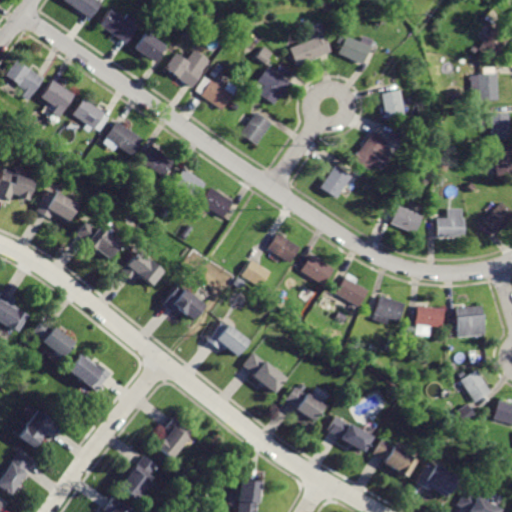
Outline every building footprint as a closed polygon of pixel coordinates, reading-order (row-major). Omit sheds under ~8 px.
[(95,0),(59,0),(57,4),(84,22),(97,1),(95,0)] [(107,11),(95,27),(119,44),(135,22),(123,13),(119,19),(107,11)] [(284,48),(291,68),(326,55),(314,23),(302,28),(306,40),(284,48)] [(486,25),(471,48),(490,60),(505,37),(486,25)] [(142,32),(129,51),(148,66),(162,47),(142,32)] [(340,37),(332,56),(357,67),(365,48),(340,37)] [(169,51),(159,69),(188,86),(204,59),(191,51),(186,61),(169,51)] [(14,61),(2,78),(18,88),(15,93),(24,100),(39,77),(14,61)] [(262,85),(254,97),(272,109),(289,83),(264,67),(256,81),(262,85)] [(468,73),(469,91),(474,91),(475,103),(495,102),(494,72),(468,73)] [(204,79),(193,96),(221,113),(231,96),(204,79)] [(46,80),(35,98),(47,106),(43,112),(52,118),(68,94),(46,80)] [(376,94),(380,120),(401,117),(397,90),(376,94)] [(82,97),(69,115),(93,132),(106,114),(82,97)] [(256,111),(241,133),(257,145),(273,123),(256,111)] [(484,114),(486,140),(507,138),(505,112),(484,114)] [(114,121),(103,139),(127,155),(139,138),(114,121)] [(364,133),(347,159),(362,168),(367,161),(377,167),(380,161),(375,157),(383,145),(364,133)] [(151,145),(139,164),(161,179),(174,160),(151,145)] [(490,153),(493,179),(511,177),(511,159),(511,151),(490,153)] [(181,166),(169,184),(193,200),(205,182),(181,166)] [(332,166),(317,190),(335,202),(351,177),(332,166)] [(0,169),(0,199),(1,200),(3,194),(20,200),(27,180),(0,169)] [(207,184),(196,202),(220,217),(231,199),(207,184)] [(43,188),(28,210),(46,222),(49,216),(61,224),(72,206),(43,188)] [(511,213),(498,200),(480,221),(495,234),(511,213)] [(388,201),(380,221),(411,234),(422,206),(408,201),(405,208),(388,201)] [(434,218),(435,237),(461,236),(460,209),(445,209),(445,218),(434,218)] [(82,218),(70,234),(100,258),(113,242),(82,218)] [(277,232),(266,250),(288,263),(299,245),(277,232)] [(131,249),(112,272),(127,284),(132,278),(144,287),(158,270),(131,249)] [(310,254),(297,275),(319,289),(332,269),(310,254)] [(249,260),(239,276),(256,288),(267,272),(253,263),(249,260)] [(341,274),(331,294),(358,307),(368,287),(341,274)] [(173,283),(156,306),(170,316),(173,312),(185,320),(199,302),(173,283)] [(0,290),(0,326),(12,334),(25,312),(11,304),(14,299),(0,290)] [(375,294),(368,318),(382,322),(383,317),(395,321),(401,301),(375,294)] [(413,304),(409,324),(435,328),(438,308),(413,304)] [(450,307),(452,335),(481,332),(478,305),(450,307)] [(42,316),(29,334),(61,357),(74,339),(42,316)] [(215,319),(200,340),(215,351),(219,345),(230,354),(241,339),(215,319)] [(249,350),(240,363),(249,370),(243,379),(268,397),(284,374),(249,350)] [(77,356),(65,371),(92,393),(109,372),(95,360),(90,367),(77,356)] [(473,368),(454,382),(470,404),(489,389),(473,368)] [(290,385),(281,400),(291,406),(288,411),(310,425),(323,404),(290,385)] [(511,401),(495,397),(489,420),(511,425),(511,401)] [(33,401),(7,434),(28,451),(42,433),(47,436),(59,421),(33,401)] [(463,404),(448,414),(458,428),(473,418),(463,404)] [(170,413),(158,429),(162,432),(154,442),(171,456),(192,430),(170,413)] [(332,416),(324,435),(359,451),(368,433),(332,416)] [(378,435),(368,456),(393,467),(390,473),(405,480),(418,454),(378,435)] [(14,451),(0,470),(0,485),(11,493),(32,463),(14,451)] [(141,451),(116,483),(135,497),(159,464),(141,451)] [(423,461),(414,482),(446,497),(455,476),(423,461)] [(239,478),(235,511),(256,511),(260,479),(239,478)] [(464,488),(454,508),(461,511),(493,511),(497,505),(464,488)] [(113,497),(102,511),(131,511),(133,510),(113,497)]
